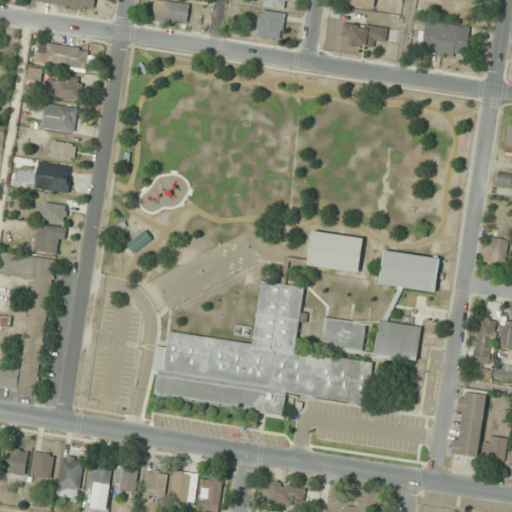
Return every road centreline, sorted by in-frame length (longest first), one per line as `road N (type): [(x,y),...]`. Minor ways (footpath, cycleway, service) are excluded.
road 1 (tertiary): [(511,493),(0,412)]
road 2 (residential): [(511,94),(0,14)]
road 3 (residential): [(436,482),(505,0)]
road 4 (residential): [(65,423),(126,0)]
